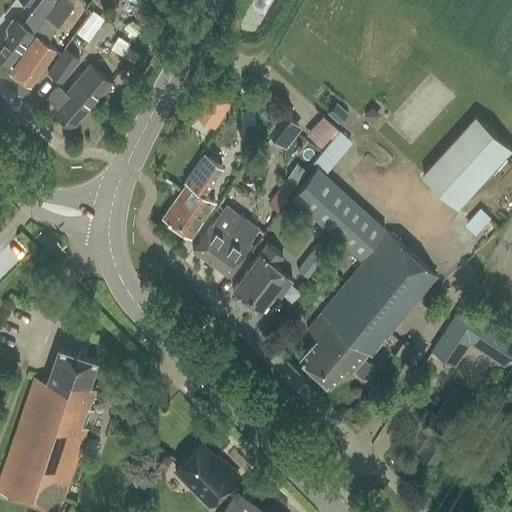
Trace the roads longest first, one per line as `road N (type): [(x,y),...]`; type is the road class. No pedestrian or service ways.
road 1 (tertiary): [(325,501),(137,307),(114,268),(105,217)]
road 2 (residential): [(161,250),(368,456)]
road 3 (tertiary): [(105,217),(212,0)]
